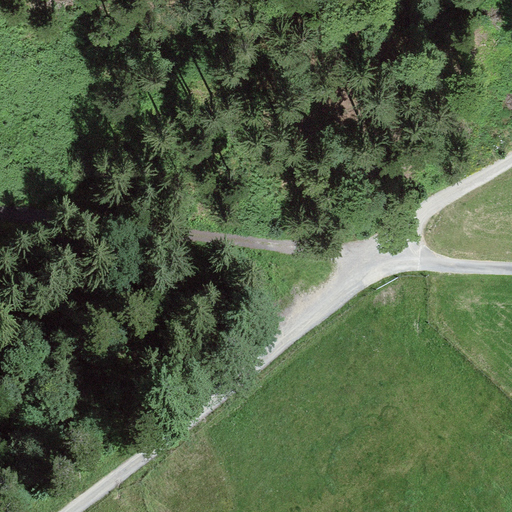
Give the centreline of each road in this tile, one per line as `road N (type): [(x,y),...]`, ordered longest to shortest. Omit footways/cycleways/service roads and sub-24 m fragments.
road 1 (track): [(511,150),(380,263),(0,215)]
road 2 (unclassified): [(75,511),(380,263),(511,268)]
